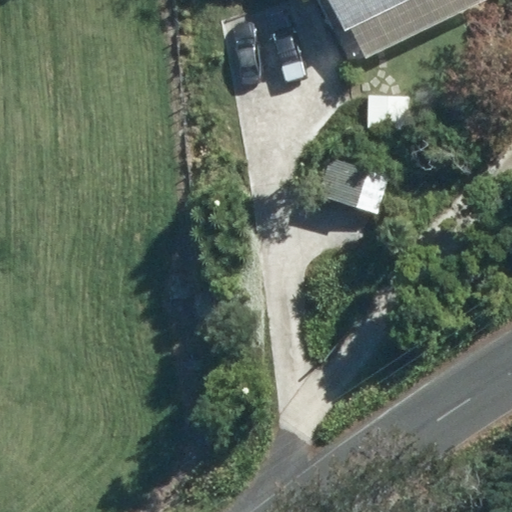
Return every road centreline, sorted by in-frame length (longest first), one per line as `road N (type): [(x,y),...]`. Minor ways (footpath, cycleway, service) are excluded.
road 1 (track): [(300,511),(308,419),(388,256),(511,153)]
road 2 (track): [(308,419),(306,222),(267,23)]
road 3 (unclassified): [(309,511),(511,348)]
